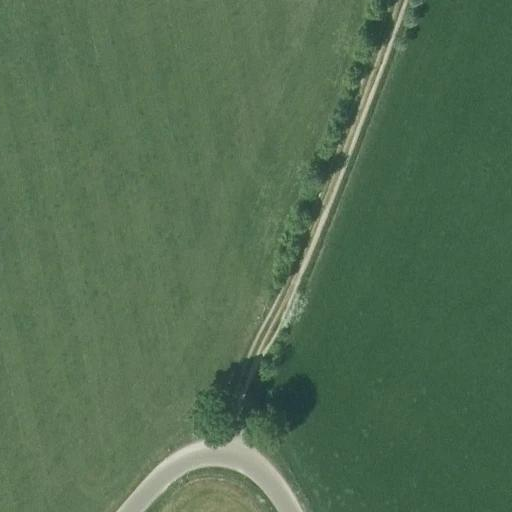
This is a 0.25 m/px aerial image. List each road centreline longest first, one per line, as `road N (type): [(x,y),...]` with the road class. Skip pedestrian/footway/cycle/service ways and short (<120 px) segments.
road 1 (track): [(394,0),(299,272),(243,386),(227,450)]
road 2 (unclassified): [(289,511),(252,463),(227,450),(176,463),(133,511)]
